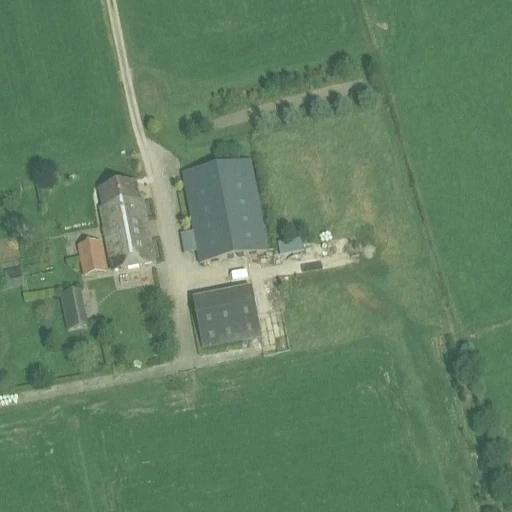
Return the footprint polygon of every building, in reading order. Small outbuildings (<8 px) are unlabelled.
[(181,174),(198,265),(268,252),(250,161),(181,174)] [(100,210),(112,272),(154,264),(142,202),(139,202),(135,184),(100,191),(103,209),(100,210)] [(161,226),(166,241),(178,236),(174,222),(161,226)] [(331,235),(302,241),(310,278),(339,272),(331,235)] [(101,243),(77,247),(83,279),(107,274),(101,243)] [(0,273),(0,288),(1,292),(24,286),(20,269),(0,273)] [(193,302),(202,350),(261,340),(252,291),(193,302)] [(64,314),(68,332),(87,328),(83,310),(64,314)]
